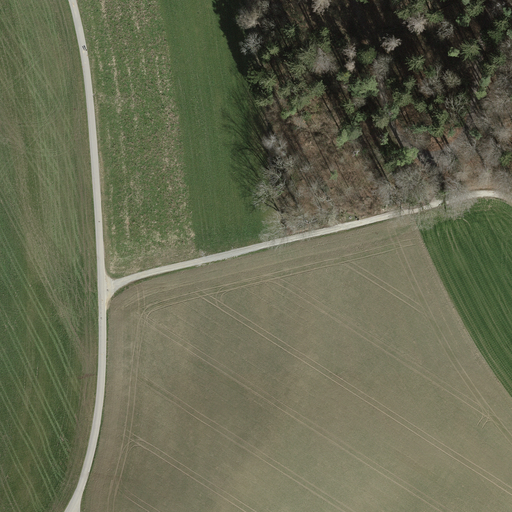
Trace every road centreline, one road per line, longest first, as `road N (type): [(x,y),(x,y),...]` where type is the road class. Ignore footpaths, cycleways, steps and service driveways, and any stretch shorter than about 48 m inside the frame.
road 1 (track): [(76,511),(102,379),(102,284),(81,33),(70,0)]
road 2 (track): [(511,204),(484,194),(102,284)]
road 3 (track): [(355,0),(392,135),(436,159),(463,137),(473,115),(493,0)]
